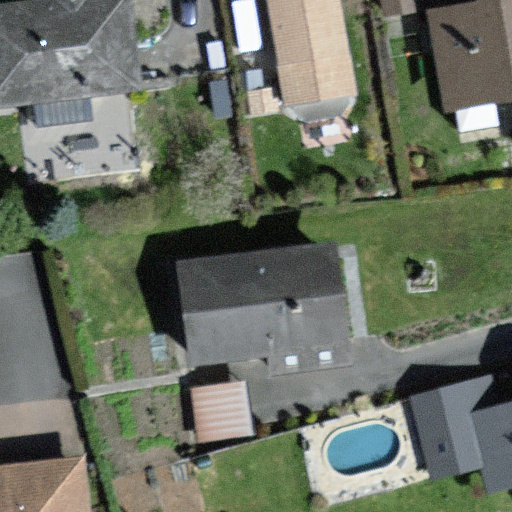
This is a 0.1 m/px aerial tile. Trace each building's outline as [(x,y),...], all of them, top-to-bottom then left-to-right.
[(117,0),(77,0),(0,9),(0,100),(127,86),(117,0)] [(343,91),(326,0),(269,0),(288,101),(343,91)] [(511,93),(511,0),(509,0),(428,16),(447,107),(511,93)] [(320,247),(181,267),(194,359),(272,348),(274,364),(336,355),(320,247)] [(250,424),(244,375),(191,381),(196,430),(250,424)] [(511,484),(511,402),(500,405),(494,381),(414,399),(431,476),(488,463),(494,488),(511,484)] [(82,511),(77,464),(0,471),(0,511),(82,511)]
